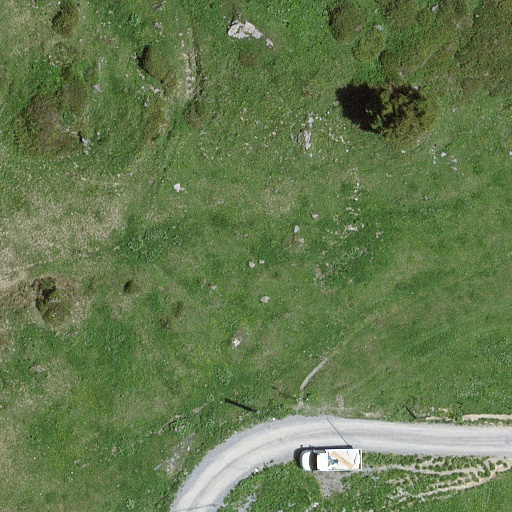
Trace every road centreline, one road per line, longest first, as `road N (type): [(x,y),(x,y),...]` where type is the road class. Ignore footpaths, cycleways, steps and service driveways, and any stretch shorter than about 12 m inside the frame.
road 1 (track): [(298,434),(454,442),(511,435)]
road 2 (track): [(193,511),(210,480),(241,453),(298,434)]
